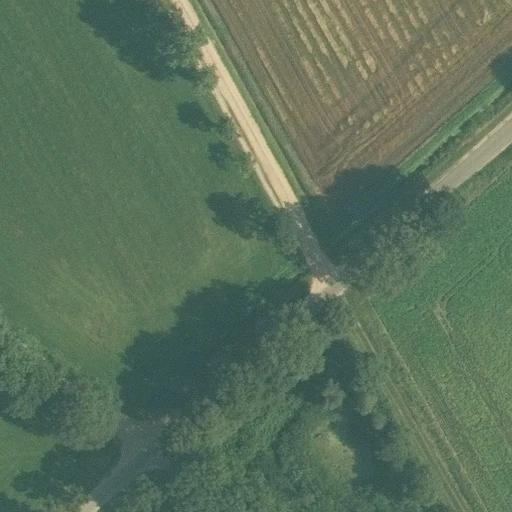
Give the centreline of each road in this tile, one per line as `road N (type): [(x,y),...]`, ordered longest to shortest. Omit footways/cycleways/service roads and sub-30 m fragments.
road 1 (unclassified): [(149,446),(329,297),(511,128)]
road 2 (track): [(177,0),(335,290)]
road 3 (track): [(464,511),(335,290)]
road 4 (track): [(149,446),(0,337)]
